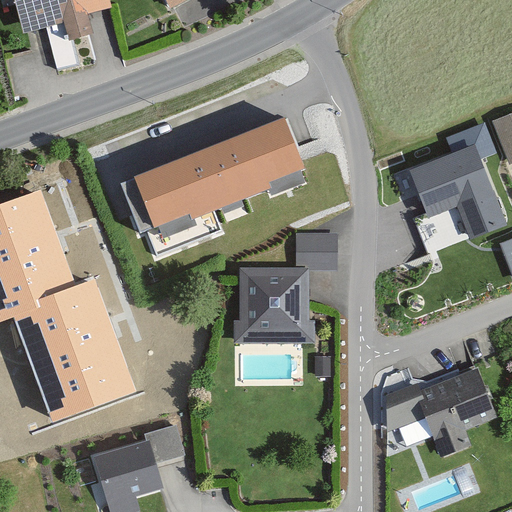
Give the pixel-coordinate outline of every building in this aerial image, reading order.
[(109,16),(105,0),(12,0),(21,35),(43,29),(53,71),(77,65),(71,40),(92,35),(88,21),(109,16)] [(188,0),(164,0),(169,9),(188,0)] [(151,236),(315,170),(290,110),(126,177),(151,236)] [(511,165),(511,116),(491,124),(507,167),(511,165)] [(493,149),(484,126),(450,139),(455,152),(411,170),(429,214),(416,219),(429,252),(502,223),(475,155),(493,149)] [(72,286),(38,194),(0,207),(0,312),(13,308),(72,286)] [(335,237),(295,237),(295,269),(335,269),(335,237)] [(511,242),(499,247),(511,281),(511,242)] [(306,324),(306,272),(239,272),(239,322),(233,322),(233,345),(313,345),(313,324),(306,324)] [(72,286),(13,308),(53,421),(132,393),(93,279),(72,286)] [(385,397),(386,433),(423,419),(439,459),(467,449),(462,435),(493,423),(474,372),(419,393),(416,385),(385,397)] [(158,491),(144,443),(92,457),(106,511),(137,511),(133,498),(158,491)]
